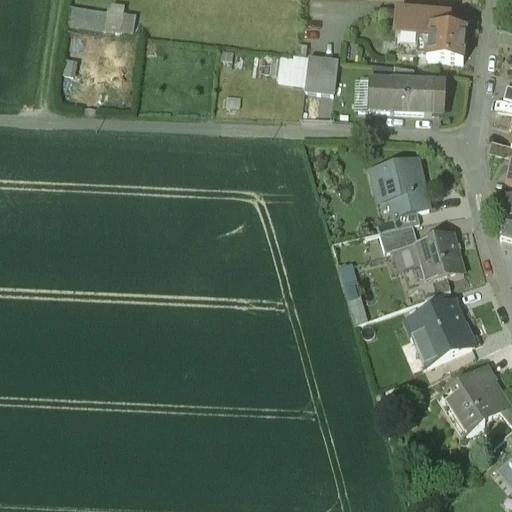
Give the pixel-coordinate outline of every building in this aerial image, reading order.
[(129,17),(129,7),(110,7),(110,33),(138,33),(138,17),(129,17)] [(74,9),(73,25),(107,29),(108,13),(74,9)] [(447,20),(397,14),(394,38),(398,39),(396,59),(461,67),(465,33),(446,31),(447,20)] [(342,60),(282,58),(281,91),(341,93),(342,60)] [(432,87),(371,85),(370,115),(431,118),(432,87)] [(511,91),(505,90),(502,102),(511,104),(511,91)] [(416,163),(369,175),(374,194),(385,191),(393,223),(417,217),(428,214),(416,163)] [(417,217),(393,223),(396,235),(413,231),(420,229),(417,217)] [(511,221),(504,219),(500,241),(511,244),(511,221)] [(396,235),(380,239),(384,259),(397,255),(417,249),(413,231),(396,235)] [(452,239),(417,249),(397,255),(407,295),(421,292),(446,285),(463,280),(452,239)] [(351,303),(363,300),(355,267),(342,270),(351,303)] [(446,285),(421,292),(425,306),(426,305),(450,297),(446,285)] [(450,297),(426,305),(431,317),(450,310),(455,307),(450,297)] [(431,317),(406,328),(413,344),(420,341),(431,368),(424,371),(425,373),(449,363),(474,353),(464,329),(458,331),(450,310),(431,317)] [(474,353),(449,363),(455,376),(478,363),(474,353)] [(487,373),(450,396),(454,403),(445,408),(466,442),(484,430),(482,428),(499,417),(504,414),(488,390),(495,386),(487,373)] [(511,407),(504,414),(499,417),(511,432),(511,407)]
